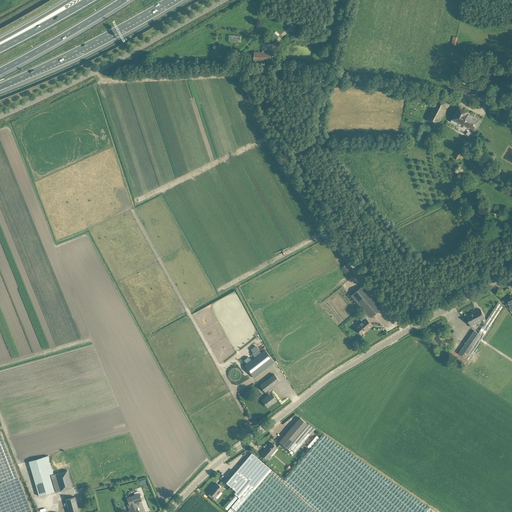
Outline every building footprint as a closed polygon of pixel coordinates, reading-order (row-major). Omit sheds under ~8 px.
[(254,52),(253,61),(270,62),(270,53),(264,53),(264,52),(263,52),(263,51),(262,51),(262,52),(254,52)] [(458,85),(457,91),(461,91),(475,94),(476,88),(463,85),(458,85)] [(438,98),(427,120),(435,124),(437,120),(440,122),(449,103),(438,98)] [(457,125),(458,123),(459,122),(476,130),(481,120),(468,114),(469,112),(458,107),(451,122),(457,125)] [(345,265),(342,267),(351,278),(353,275),(345,265)] [(382,308),(362,286),(351,295),(366,313),(359,319),(362,322),(356,327),(361,334),(367,329),(368,330),(372,326),(365,318),(368,316),(370,318),(382,308)] [(484,323),(478,333),(483,337),(503,307),(498,302),(484,323)] [(471,326),(483,320),(484,323),(486,320),(485,318),(480,309),(472,313),(473,314),(466,317),(471,326)] [(474,330),(459,353),(469,359),(483,337),(474,330)] [(244,366),(254,378),(274,362),(265,350),(244,366)] [(261,400),(262,400),(267,407),(277,400),(271,393),(270,393),(268,390),(279,381),(274,374),(259,386),(265,392),(268,395),(261,400)] [(295,452),(315,428),(308,423),(307,424),(300,417),(279,442),(288,450),(290,448),(295,452)] [(0,432),(0,511),(31,511),(0,432)] [(236,491),(222,507),(228,511),(435,511),(429,507),(323,434),(283,480),(271,470),(252,453),(236,471),(226,482),(234,489),(236,491)] [(307,446),(309,448),(319,437),(316,435),(307,446)] [(265,448),(261,454),(267,459),(277,447),(271,443),(266,449),(265,448)] [(53,473),(48,456),(29,461),(39,496),(54,491),(49,474),(53,473)] [(56,492),(72,488),(67,470),(51,475),(56,492)] [(210,493),(208,495),(213,499),(215,497),(223,488),(216,483),(209,492),(210,493)] [(126,511),(138,511),(137,508),(135,504),(142,501),(139,493),(127,498),(130,505),(132,510),(126,511)] [(66,499),(68,511),(79,511),(75,497),(66,499)]
